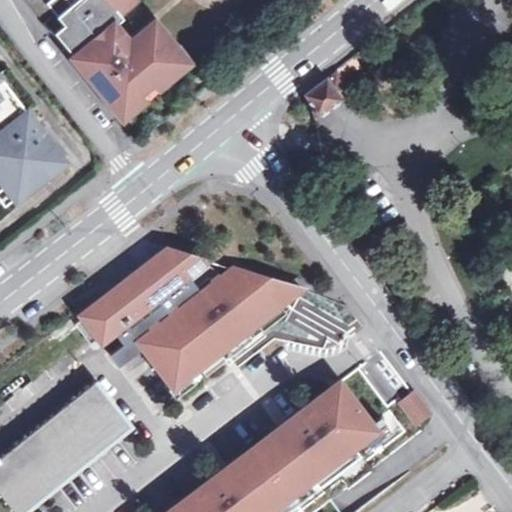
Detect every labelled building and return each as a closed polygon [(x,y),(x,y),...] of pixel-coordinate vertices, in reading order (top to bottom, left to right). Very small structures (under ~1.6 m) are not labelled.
[(48,0),(44,4),(55,18),(76,0),(48,0)] [(76,0),(55,18),(62,26),(72,38),(67,42),(77,55),(73,59),(117,112),(135,97),(131,93),(151,76),(155,81),(182,59),(153,24),(128,45),(109,22),(117,15),(104,0),(76,0)] [(104,0),(117,15),(134,1),(132,0),(104,0)] [(53,34),(73,59),(77,55),(67,42),(72,38),(62,26),(53,34)] [(336,68),(337,70),(343,78),(357,67),(350,58),(336,68)] [(155,81),(162,89),(188,67),(182,59),(155,81)] [(343,78),(337,70),(306,95),(316,119),(344,98),(342,96),(350,89),(343,78)] [(0,177),(4,183),(15,196),(16,198),(42,178),(63,162),(0,79),(0,177)] [(117,112),(124,120),(142,106),(135,97),(117,112)] [(16,198),(21,203),(47,184),(42,178),(16,198)] [(0,203),(2,206),(15,196),(4,183),(0,186),(0,203)] [(156,299),(206,261),(166,249),(80,315),(100,342),(112,332),(137,313),(133,308),(152,294),(156,299)] [(206,261),(156,299),(170,317),(232,269),(206,261)] [(139,345),(172,387),(301,289),(232,269),(170,317),(137,342),(139,345)] [(114,363),(139,345),(137,342),(170,317),(156,299),(152,294),(133,308),(137,313),(112,332),(120,343),(107,353),(114,363)] [(396,400),(408,391),(379,353),(356,370),(385,409),(396,400)] [(21,511),(128,427),(93,383),(0,457),(0,498),(10,511),(21,511)] [(374,432),(338,384),(309,406),(311,409),(280,431),(278,429),(223,470),(225,473),(195,495),(193,493),(167,511),(267,511),(310,480),(314,485),(355,454),(352,449),(374,432)] [(408,391),(396,400),(415,425),(427,416),(408,391)]
